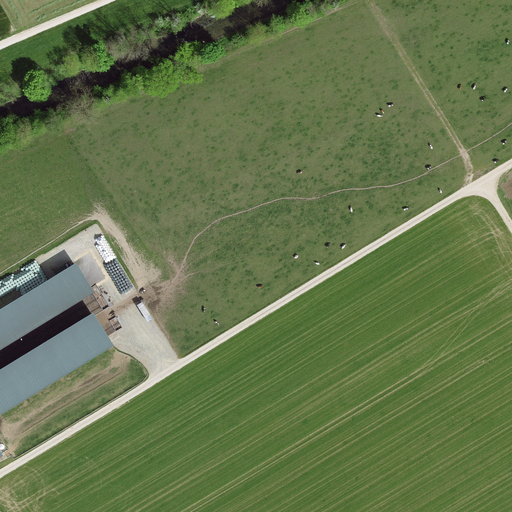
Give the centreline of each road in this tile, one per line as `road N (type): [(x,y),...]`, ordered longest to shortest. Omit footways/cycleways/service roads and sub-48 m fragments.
road 1 (track): [(511,162),(0,474)]
road 2 (track): [(372,3),(511,227)]
